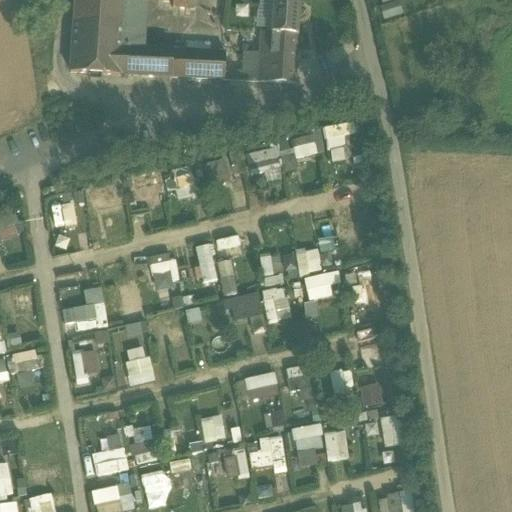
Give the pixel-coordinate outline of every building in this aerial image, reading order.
[(187,13),(186,0),(71,0),(68,82),(121,84),(228,86),(227,55),(213,55),(212,44),(184,43),(183,53),(147,53),(148,10),(187,13)] [(299,0),(261,0),(259,57),(247,57),(245,84),(294,87),(299,0)] [(397,0),(377,0),(384,22),(402,16),(397,0)] [(326,161),(360,159),(357,125),(324,127),(326,161)] [(273,143),(274,149),(245,155),(249,176),(264,174),(266,183),(282,180),(280,173),(297,170),(295,160),(324,155),(320,134),(273,143)] [(229,183),(225,162),(204,166),(208,187),(229,183)] [(168,171),(173,201),(196,198),(192,168),(168,171)] [(138,207),(165,202),(160,175),(133,180),(138,207)] [(98,210),(118,207),(116,188),(96,190),(98,210)] [(96,204),(95,193),(51,196),(51,207),(96,204)] [(54,228),(76,225),(74,205),(51,208),(54,228)] [(0,242),(19,236),(12,214),(0,217),(0,242)] [(217,250),(239,247),(237,238),(215,241),(217,250)] [(212,246),(197,247),(200,283),(215,282),(212,246)] [(323,271),(317,249),(294,255),(300,277),(323,271)] [(153,289),(177,287),(174,254),(150,257),(153,289)] [(282,274),(278,256),(260,260),(264,278),(282,274)] [(232,262),(218,264),(222,298),(236,296),(232,262)] [(332,297),(329,287),(340,285),(337,272),(303,281),(309,303),(332,297)] [(357,310),(376,306),(370,272),(346,277),(349,296),(354,295),(357,310)] [(264,289),(283,286),(281,276),(263,280),(264,289)] [(124,323),(144,320),(137,283),(118,286),(124,323)] [(103,289),(84,290),(85,308),(70,309),(72,331),(106,329),(103,289)] [(285,289),(262,292),(266,324),(290,321),(285,289)] [(35,307),(32,291),(13,294),(15,310),(35,307)] [(234,320),(261,319),(260,296),(233,298),(234,320)] [(150,333),(151,343),(171,339),(173,348),(187,345),(182,314),(124,325),(127,337),(150,333)] [(250,321),(253,334),(264,332),(262,318),(250,321)] [(130,388),(153,384),(147,348),(124,351),(130,388)] [(363,351),(366,370),(384,366),(380,348),(363,351)] [(97,352),(72,354),(75,386),(89,384),(88,375),(99,374),(97,352)] [(15,355),(17,389),(32,388),(32,370),(40,369),(39,353),(15,355)] [(0,361),(0,383),(9,382),(4,360),(0,361)] [(278,373),(244,380),(248,402),(274,397),(277,411),(267,413),(270,428),(288,424),(278,373)] [(331,375),(334,394),(352,391),(349,373),(331,375)] [(298,406),(317,406),(318,381),(299,381),(298,406)] [(359,389),(363,409),(382,404),(378,385),(359,389)] [(221,416),(199,420),(204,444),(226,440),(221,416)] [(402,417),(382,418),(383,448),(403,447),(402,417)] [(313,451),(325,449),(320,426),(291,431),(298,469),(316,466),(313,451)] [(131,446),(134,464),(156,462),(152,427),(134,429),(136,445),(131,446)] [(186,452),(185,444),(201,443),(200,427),(166,430),(168,453),(186,452)] [(323,435),(327,463),(349,461),(345,432),(323,435)] [(97,478),(128,470),(120,436),(106,439),(109,451),(91,455),(97,478)] [(260,454),(250,455),(251,469),(273,467),(274,475),(285,474),(282,438),(259,440),(260,454)] [(245,455),(223,458),(227,480),(248,477),(245,455)] [(9,466),(0,466),(0,500),(11,500),(9,466)] [(35,488),(56,486),(54,467),(33,469),(35,488)] [(142,476),(145,490),(165,485),(163,472),(142,476)] [(120,501),(122,511),(125,511),(135,510),(128,483),(91,492),(94,506),(120,501)] [(29,511),(55,511),(51,494),(26,501),(29,511)] [(413,511),(412,494),(381,496),(382,511),(413,511)]
